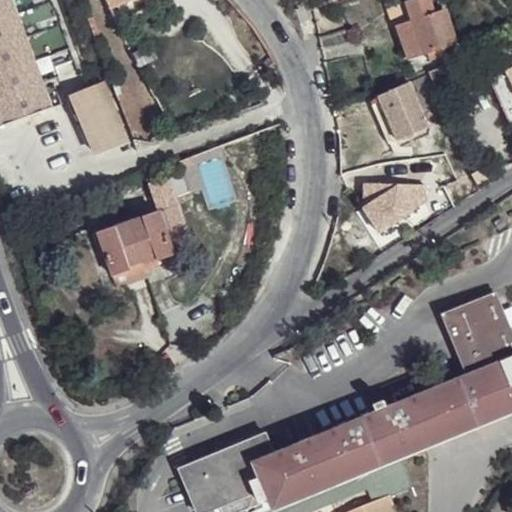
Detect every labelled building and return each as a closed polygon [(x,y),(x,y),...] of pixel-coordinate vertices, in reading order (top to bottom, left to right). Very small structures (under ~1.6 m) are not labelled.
[(37,71),(12,0),(0,0),(0,125),(66,101),(54,64),(37,71)] [(51,0),(12,0),(37,71),(54,64),(73,58),(51,0)] [(105,0),(110,8),(126,0),(105,0)] [(368,0),(358,3),(362,19),(385,13),(380,0),(368,0)] [(410,0),(407,1),(417,23),(438,16),(431,0),(410,0)] [(403,28),(417,23),(407,1),(387,9),(393,30),(403,28)] [(417,23),(427,55),(429,54),(448,47),(458,43),(448,13),(438,16),(417,23)] [(413,60),(427,55),(417,23),(403,28),(407,41),(413,60)] [(492,79),(506,73),(511,69),(511,45),(501,49),(484,57),(492,79)] [(450,55),(448,47),(429,54),(431,60),(450,55)] [(510,121),(511,119),(511,86),(506,73),(492,79),(510,121)] [(442,101),(432,74),(416,80),(425,108),(442,101)] [(135,141),(111,82),(71,100),(95,158),(135,141)] [(427,125),(416,96),(410,98),(405,85),(378,97),(396,139),(427,125)] [(189,238),(177,207),(128,225),(99,237),(115,277),(131,271),(130,268),(142,262),(159,257),(161,260),(177,254),(173,245),(189,238)] [(189,238),(173,245),(177,254),(192,248),(189,238)] [(131,271),(115,277),(120,289),(149,278),(145,268),(161,261),(161,260),(159,257),(142,262),(130,268),(131,271)] [(416,257),(404,265),(413,280),(425,272),(416,257)] [(494,295),(511,339),(511,310),(504,291),(494,295)] [(468,375),(511,356),(511,339),(494,295),(492,292),(443,313),(468,375)] [(511,356),(468,375),(416,396),(387,408),(377,412),(276,454),(254,463),(264,488),(272,509),(273,511),(368,472),(414,454),(511,412),(511,356)] [(387,408),(416,396),(410,380),(381,392),(383,399),(387,408)] [(377,412),(387,408),(383,399),(373,403),(377,412)] [(205,511),(218,507),(264,488),(254,463),(276,454),(266,434),(181,469),(197,511),(205,511)] [(425,480),(414,454),(368,472),(374,487),(379,499),(356,509),(357,511),(411,511),(402,490),(425,480)] [(368,472),(273,511),(312,511),(374,487),(368,472)] [(265,511),(272,509),(264,488),(218,507),(219,511),(265,511)]
